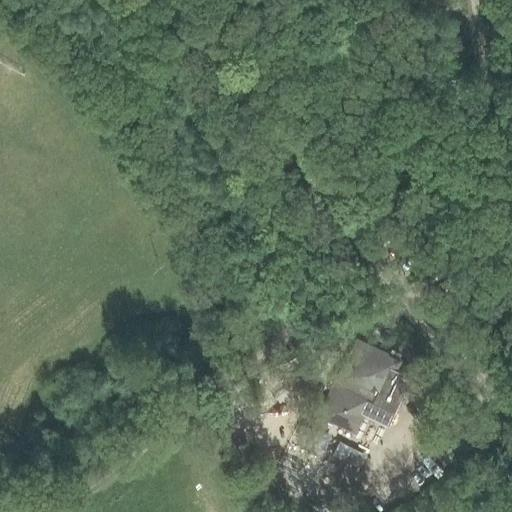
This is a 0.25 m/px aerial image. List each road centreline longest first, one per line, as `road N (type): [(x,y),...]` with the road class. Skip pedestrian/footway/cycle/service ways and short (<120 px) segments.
road 1 (track): [(46,511),(90,490),(230,376),(311,333),(418,301)]
road 2 (track): [(418,301),(193,0)]
road 3 (track): [(511,416),(384,480),(367,471)]
road 4 (track): [(511,416),(418,301)]
